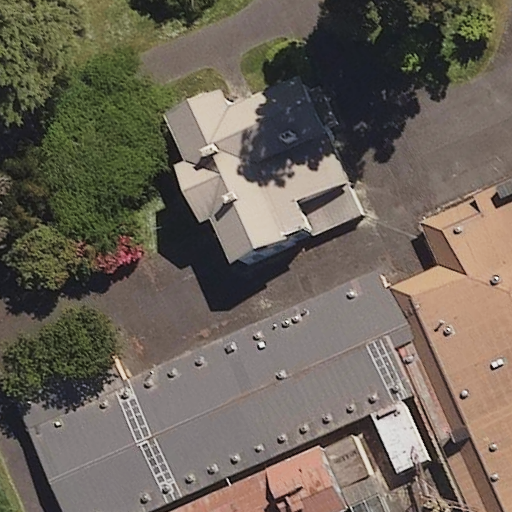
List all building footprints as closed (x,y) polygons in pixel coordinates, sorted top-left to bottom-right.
[(243,259),(374,201),(315,70),(241,103),(232,85),(175,110),(195,156),(187,160),(213,217),(222,212),(243,259)] [(442,455),(466,511),(511,511),(511,183),(421,223),(440,265),(393,285),(415,334),(416,337),(394,346),(415,392),(442,455)] [(375,410),(415,392),(394,346),(393,344),(415,334),(393,285),(382,261),(22,419),(62,511),(141,511),(318,435),(358,417),(375,410)] [(415,392),(375,410),(402,472),(442,455),(415,392)] [(351,511),(318,435),(141,511),(351,511)]
